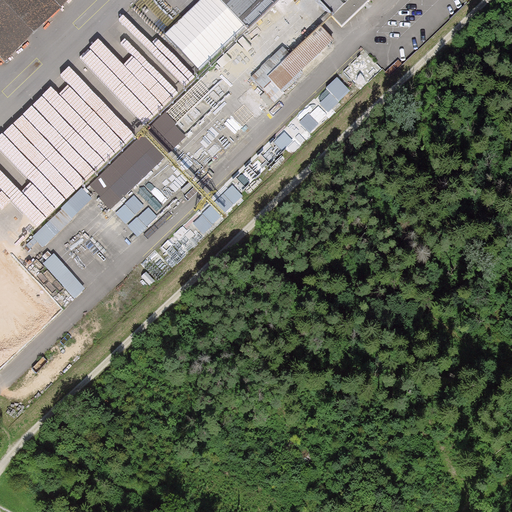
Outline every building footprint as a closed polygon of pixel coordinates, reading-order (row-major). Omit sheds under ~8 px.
[(76,0),(0,0),(0,51),(11,63),(76,0)] [(217,0),(248,32),(281,0),(316,0),(343,27),(370,0),(217,0)] [(332,42),(319,28),(268,77),(283,93),(303,74),(300,72),(332,42)] [(23,171),(58,209),(116,156),(114,153),(126,142),(126,141),(174,97),(111,30),(81,57),(107,84),(96,93),(72,67),(3,131),(32,163),(23,171)] [(338,77),(320,97),(335,110),(353,91),(338,77)] [(185,95),(196,106),(205,98),(194,87),(185,95)] [(110,211),(190,135),(168,111),(51,221),(61,231),(97,197),(110,211)] [(0,225),(20,245),(28,236),(0,208),(0,225)] [(179,265),(201,243),(193,234),(170,255),(179,265)]
